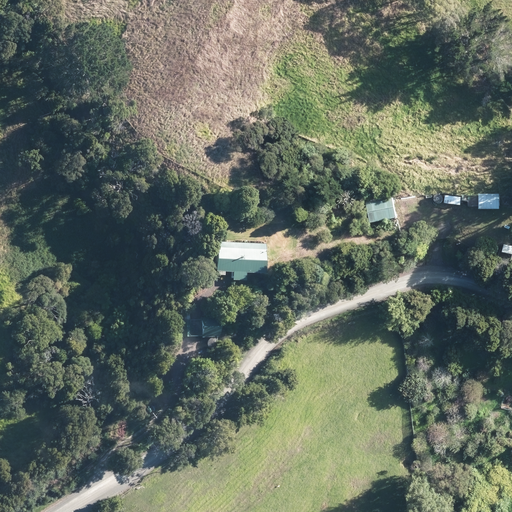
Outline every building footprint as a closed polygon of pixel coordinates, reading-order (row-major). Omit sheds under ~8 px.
[(481,199),(481,211),(502,211),(502,195),(481,195),(481,199)] [(371,223),(398,220),(396,201),(369,204),(371,223)] [(264,244),(214,244),(214,271),(230,271),(230,280),(245,281),(245,274),(264,274),(264,244)] [(511,245),(503,244),(502,254),(511,255),(511,245)] [(220,320),(178,319),(178,337),(219,337),(220,320)]
